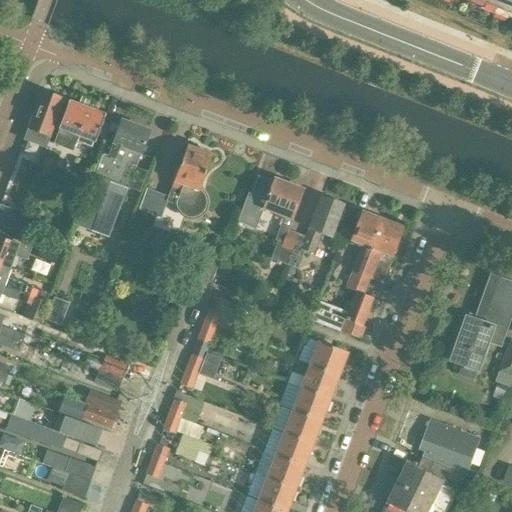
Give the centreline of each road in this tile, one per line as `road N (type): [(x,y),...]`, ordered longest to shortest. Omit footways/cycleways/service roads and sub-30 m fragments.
road 1 (residential): [(0,177),(36,77),(73,62),(449,209)]
road 2 (residential): [(330,511),(449,209)]
road 3 (tertiary): [(511,85),(306,0)]
